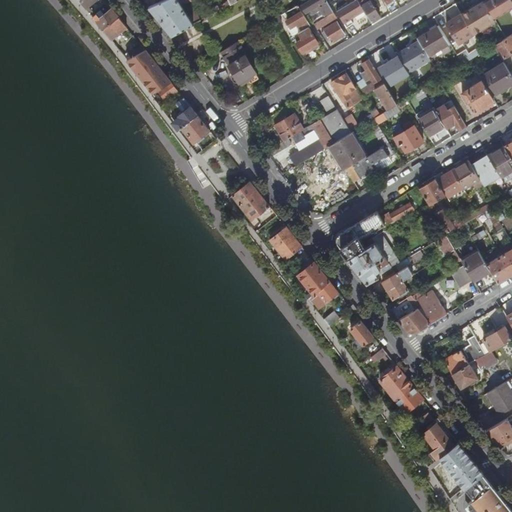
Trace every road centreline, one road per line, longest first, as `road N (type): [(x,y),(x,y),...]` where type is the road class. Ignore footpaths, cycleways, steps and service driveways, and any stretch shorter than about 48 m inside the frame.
road 1 (residential): [(438,0),(227,129)]
road 2 (residential): [(511,115),(314,235)]
road 3 (secondary): [(227,129),(124,0)]
road 4 (secondary): [(406,350),(503,477)]
road 5 (secondary): [(314,235),(406,350)]
road 6 (secondary): [(227,129),(314,235)]
road 7 (residential): [(406,350),(511,286)]
